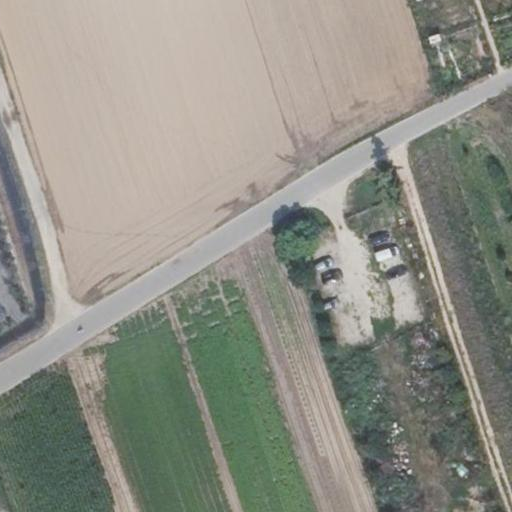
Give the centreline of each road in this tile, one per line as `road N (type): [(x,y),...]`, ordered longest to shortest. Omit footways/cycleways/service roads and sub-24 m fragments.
road 1 (residential): [(0,376),(274,204),(511,79)]
road 2 (track): [(396,138),(511,496)]
road 3 (track): [(69,332),(0,100)]
